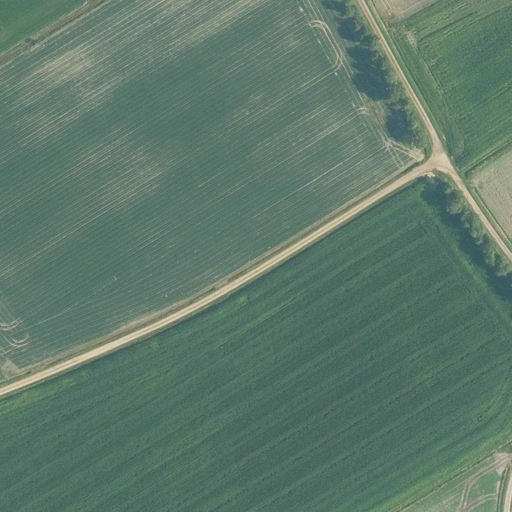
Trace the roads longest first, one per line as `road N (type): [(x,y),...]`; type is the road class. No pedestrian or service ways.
road 1 (track): [(0,389),(239,281),(443,153),(362,0)]
road 2 (unclassified): [(511,257),(443,153)]
